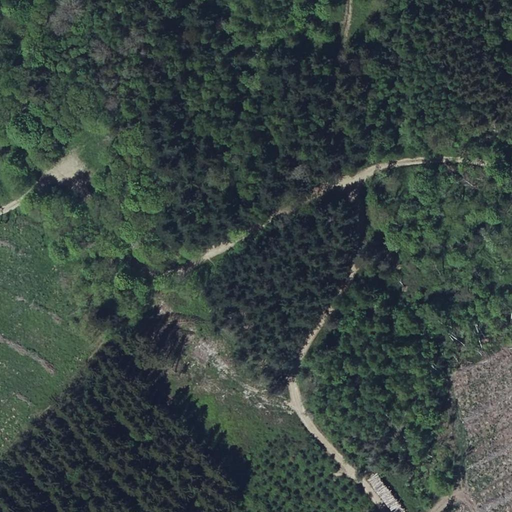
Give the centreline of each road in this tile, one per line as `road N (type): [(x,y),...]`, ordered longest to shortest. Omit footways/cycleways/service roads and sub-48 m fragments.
road 1 (track): [(511,173),(490,162),(382,166),(315,191),(210,255),(157,271),(71,176),(0,209)]
road 2 (track): [(352,178),(356,256),(345,291),(300,352),(295,378),(303,414),(323,442),(392,511)]
